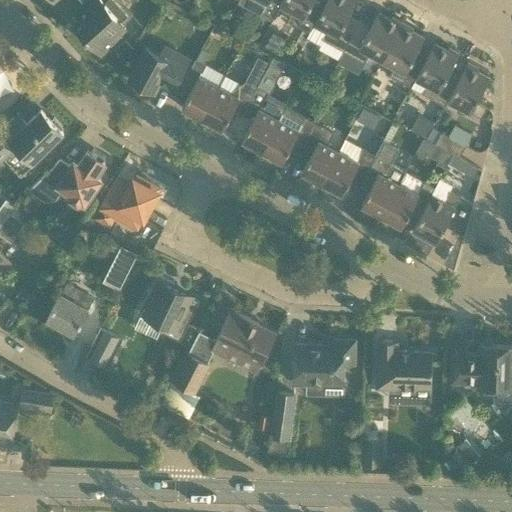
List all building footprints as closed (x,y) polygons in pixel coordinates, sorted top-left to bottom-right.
[(77,28),(84,35),(102,55),(117,42),(123,37),(120,34),(127,28),(121,21),(128,15),(114,0),(107,0),(105,3),(102,0),(87,0),(74,12),(83,23),(77,28)] [(240,0),(273,17),(280,5),(282,0),(240,0)] [(282,0),(280,5),(293,12),(288,21),(309,32),(322,7),(312,1),(312,0),(282,0)] [(343,51),(357,26),(345,20),(355,0),(325,0),(322,7),(309,32),(306,37),(320,45),(323,40),(343,51)] [(370,53),(382,60),(402,22),(392,16),(390,19),(378,12),(368,31),(357,26),(343,51),(365,62),(370,53)] [(410,87),(424,62),(413,56),(423,37),(411,30),(413,28),(402,22),(382,60),(394,66),(389,75),(410,87)] [(444,105),(458,80),(447,74),(459,52),(448,47),(447,49),(434,43),(424,62),(410,87),(411,87),(416,78),(428,85),(423,94),(444,105)] [(138,61),(128,78),(135,82),(136,86),(144,90),(148,89),(154,92),(159,84),(172,91),(182,73),(190,59),(164,45),(159,54),(145,47),(138,61)] [(202,118),(219,86),(225,75),(195,59),(191,66),(201,72),(182,107),(202,118)] [(468,62),(458,80),(444,105),(448,100),(480,118),(486,107),(476,102),(489,77),(477,70),(478,67),(468,62)] [(253,68),(247,79),(258,85),(264,74),(253,68)] [(229,92),(219,86),(202,118),(222,129),(232,109),(242,114),(257,86),(246,80),(229,92)] [(261,150),(279,119),(286,106),(286,105),(267,95),(268,92),(257,86),(242,114),(252,119),(241,140),(261,150)] [(286,106),(279,119),(261,150),(282,161),(292,141),(302,147),(315,122),(286,106)] [(0,129),(0,162),(16,147),(32,164),(49,147),(63,133),(60,129),(62,127),(53,118),(51,120),(41,109),(28,121),(18,111),(13,117),(0,129)] [(321,183),(338,151),(327,145),(334,132),(315,122),(302,147),(312,152),(301,172),(321,183)] [(448,136),(441,132),(434,144),(442,147),(459,157),(466,145),(448,136)] [(345,138),(338,151),(321,183),(341,193),(351,176),(361,181),(375,155),(345,138)] [(381,215),(405,171),(393,165),(393,164),(390,163),(398,149),(383,140),(375,155),(361,181),(371,187),(361,204),(381,215)] [(82,204),(83,205),(90,195),(101,179),(96,175),(105,162),(102,161),(105,156),(93,148),(90,152),(87,151),(78,163),(73,160),(70,165),(60,158),(51,168),(28,190),(45,201),(55,199),(62,190),(69,195),(69,199),(77,205),(82,204)] [(453,154),(448,163),(473,177),(478,168),(459,157),(453,154)] [(421,214),(435,187),(405,171),(381,215),(401,226),(411,208),(421,214)] [(93,218),(110,227),(117,215),(129,222),(133,223),(137,223),(140,221),(142,218),(143,218),(158,191),(157,191),(160,187),(144,178),(142,182),(133,177),(130,182),(118,175),(101,207),(100,206),(93,218)] [(421,214),(412,229),(425,236),(423,239),(434,245),(435,242),(447,221),(465,230),(473,203),(455,193),(450,190),(452,185),(440,178),(435,187),(421,214)] [(0,225),(16,204),(0,192),(0,225)] [(120,244),(111,261),(127,269),(136,252),(120,244)] [(114,302),(124,271),(110,266),(100,298),(114,302)] [(157,274),(141,308),(144,309),(141,315),(162,325),(159,331),(180,340),(198,301),(171,288),(174,282),(157,274)] [(61,293),(60,293),(55,301),(46,319),(74,334),(88,308),(94,297),(66,282),(61,293)] [(211,350),(257,372),(275,333),(257,324),(258,322),(230,309),(211,350)] [(101,327),(86,355),(108,367),(123,338),(101,327)] [(293,364),(293,384),(324,385),(324,377),(343,378),(344,363),(354,363),(355,340),(333,339),(333,346),(323,346),(323,345),(294,344),(293,364)] [(377,360),(376,387),(388,388),(430,389),(430,387),(431,387),(431,372),(432,352),(397,350),(397,341),(378,340),(377,360)] [(478,383),(478,388),(511,389),(511,345),(479,344),(479,355),(452,354),(452,374),(451,382),(478,383)] [(188,352),(173,382),(194,393),(209,363),(188,352)] [(20,405),(50,410),(53,394),(23,390),(20,405)] [(270,436),(288,439),(295,394),(277,391),(270,436)] [(0,442),(11,444),(17,404),(0,401),(0,442)] [(362,437),(361,464),(382,465),(383,438),(362,437)] [(444,454),(458,472),(470,463),(456,445),(444,454)]
